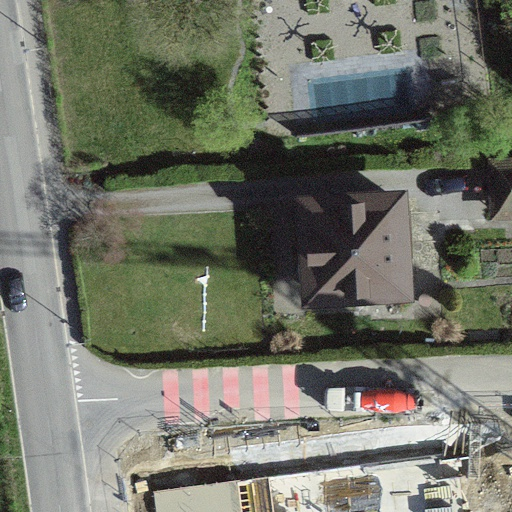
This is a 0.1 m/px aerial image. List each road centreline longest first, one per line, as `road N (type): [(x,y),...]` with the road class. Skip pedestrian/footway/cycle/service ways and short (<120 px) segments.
road 1 (residential): [(45,405),(511,383)]
road 2 (tertiary): [(0,115),(45,405)]
